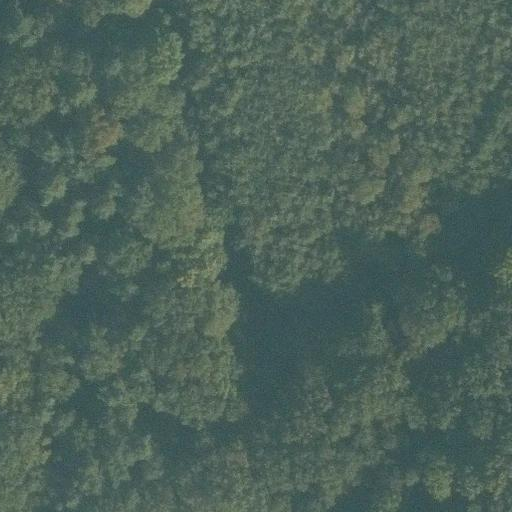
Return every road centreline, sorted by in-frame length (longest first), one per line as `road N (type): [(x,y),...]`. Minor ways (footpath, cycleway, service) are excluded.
road 1 (track): [(81,511),(511,283)]
road 2 (track): [(0,392),(15,511)]
